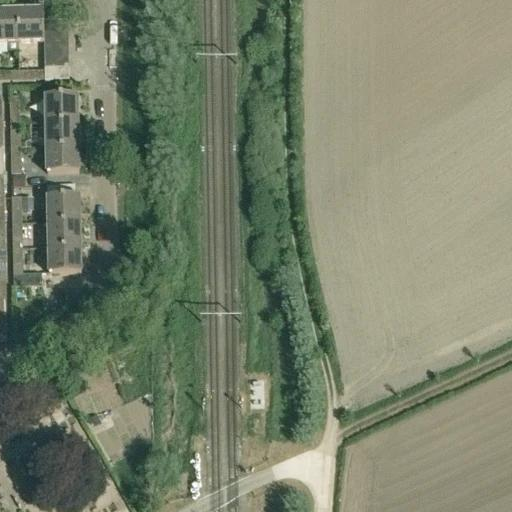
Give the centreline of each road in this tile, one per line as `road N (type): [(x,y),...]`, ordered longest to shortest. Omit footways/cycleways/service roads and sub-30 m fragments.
road 1 (track): [(320,456),(329,384),(289,210),(287,0)]
road 2 (residential): [(0,373),(89,315),(106,289),(104,0)]
road 3 (unclassified): [(196,511),(320,456)]
